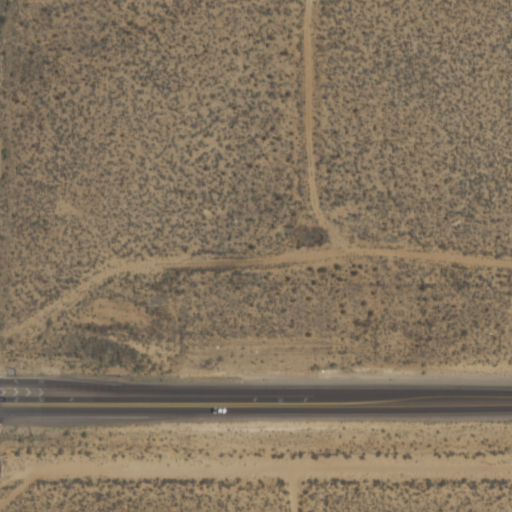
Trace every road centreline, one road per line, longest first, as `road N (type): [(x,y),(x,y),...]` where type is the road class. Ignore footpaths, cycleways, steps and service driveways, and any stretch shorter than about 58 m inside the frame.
road 1 (primary): [(0,412),(511,406)]
road 2 (primary): [(320,394),(0,391)]
road 3 (primary): [(511,397),(320,394)]
